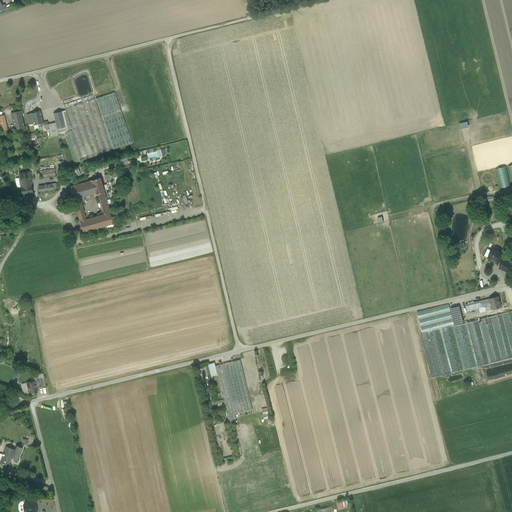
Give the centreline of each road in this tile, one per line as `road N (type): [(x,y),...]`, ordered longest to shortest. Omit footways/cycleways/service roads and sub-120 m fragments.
road 1 (unclassified): [(0,408),(511,284)]
road 2 (unclassified): [(0,80),(321,0)]
road 3 (track): [(164,39),(239,350)]
road 4 (track): [(511,453),(281,511)]
